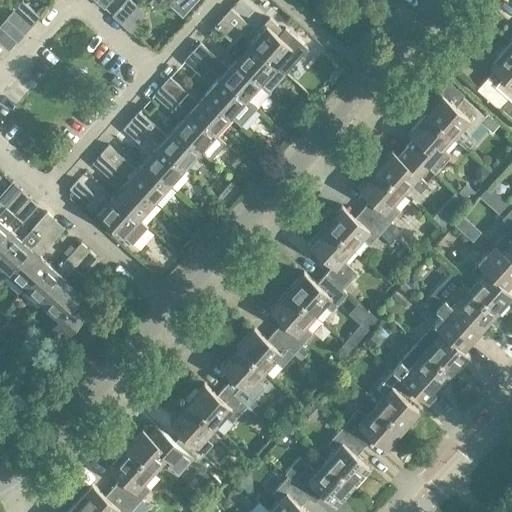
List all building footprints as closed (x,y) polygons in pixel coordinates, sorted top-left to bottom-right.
[(22,0),(7,18),(0,24),(0,59),(9,50),(24,33),(40,16),(22,0)] [(121,23),(136,5),(130,0),(123,0),(111,14),(121,23)] [(174,0),(185,10),(181,14),(182,15),(195,0),(174,0)] [(121,23),(128,30),(144,12),(136,5),(121,23)] [(223,17),(241,32),(249,23),(231,8),(223,17)] [(263,22),(267,24),(251,42),(276,65),(292,47),(279,35),(284,30),(268,16),(263,22)] [(223,17),(215,26),(233,41),(241,32),(223,17)] [(261,82),(235,59),(229,67),(201,42),(192,52),(209,67),(220,76),(246,99),(261,82)] [(276,65),(251,42),(235,59),(261,82),(270,90),(285,73),(276,65)] [(511,48),(506,43),(489,63),(502,74),(494,83),(511,99),(511,48)] [(209,67),(192,52),(185,60),(202,75),(209,67)] [(246,99),(220,76),(205,93),(230,116),(246,99)] [(162,85),(179,101),(187,92),(170,77),(162,85)] [(162,85),(154,95),(171,110),(179,101),(162,85)] [(230,116),(205,93),(190,110),(215,133),(230,116)] [(441,93),(423,113),(450,137),(461,126),(468,132),(483,115),(462,97),(455,105),(441,93)] [(215,133),(190,110),(174,127),(200,150),(215,133)] [(200,150),(174,127),(167,136),(155,125),(139,111),(131,120),(148,135),(159,144),(184,167),(200,150)] [(450,137),(423,113),(407,131),(421,143),(412,153),(433,171),(449,153),(442,147),(450,137)] [(302,120),(296,115),(290,122),(295,127),(302,120)] [(148,135),(131,120),(123,129),(140,144),(148,135)] [(169,184),(144,161),(137,169),(110,144),(101,153),(154,201),(169,184)] [(184,167),(159,144),(144,161),(169,184),(184,167)] [(391,149),(374,168),(401,193),(411,181),(418,188),(433,171),(412,153),(405,161),(391,149)] [(154,201),(101,153),(93,162),(121,187),(113,195),(139,218),(154,201)] [(401,193),(374,168),(358,186),(371,198),(362,208),(395,237),(401,230),(389,220),(399,209),(392,202),(401,193)] [(95,194),(78,179),(70,188),(87,203),(95,194)] [(0,212),(5,207),(14,215),(30,197),(11,181),(0,193),(0,212)] [(498,194),(489,204),(502,217),(511,206),(498,194)] [(139,218),(113,195),(97,213),(123,236),(139,218)] [(341,205),(324,224),(351,248),(361,237),(368,244),(378,232),(390,242),(395,237),(362,208),(354,217),(341,205)] [(39,238),(55,220),(46,212),(30,230),(39,238)] [(0,220),(0,246),(13,232),(0,220)] [(47,246),(64,228),(55,220),(39,238),(47,246)] [(351,248),(324,224),(308,242),(333,264),(324,274),(346,293),(341,288),(356,271),(342,258),(351,248)] [(13,232),(0,246),(0,267),(7,273),(30,247),(13,232)] [(188,234),(185,237),(191,243),(194,239),(188,234)] [(501,235),(485,253),(508,273),(511,268),(511,237),(508,242),(501,235)] [(47,263),(24,289),(16,297),(33,313),(41,304),(64,278),(73,268),(88,250),(79,242),(55,269),(47,263)] [(30,247),(7,273),(24,289),(47,263),(30,247)] [(88,250),(73,268),(82,276),(98,258),(88,250)] [(477,277),(468,287),(496,312),(511,294),(511,293),(500,282),(508,273),(485,253),(470,270),(477,277)] [(303,271),(286,290),(314,315),(323,304),(331,310),(346,293),(324,274),(316,282),(303,271)] [(64,278),(41,304),(57,319),(48,329),(62,341),(89,310),(76,299),(82,294),(64,278)] [(451,291),(435,308),(458,329),(466,320),(479,331),(496,312),(468,287),(459,298),(451,291)] [(314,315),(286,290),(269,308),(282,320),(274,329),(296,349),(312,332),(304,325),(314,315)] [(434,338),(424,348),(452,373),(469,355),(456,343),(464,334),(458,329),(435,308),(435,309),(441,315),(426,331),(434,338)] [(0,332),(0,333),(6,339),(11,332),(5,326),(0,332)] [(254,326),(236,346),(264,370),(273,360),(281,366),(296,349),(274,329),(267,338),(254,326)] [(264,370),(236,346),(220,364),(233,376),(224,385),(246,404),(258,415),(264,409),(252,398),(262,387),(255,380),(264,370)] [(407,352),(392,369),(414,389),(422,380),(435,392),(452,373),(424,348),(415,359),(407,352)] [(384,394),(375,404),(402,429),(419,411),(406,399),(414,389),(392,369),(376,387),(384,394)] [(204,382),(186,401),(214,426),(223,415),(231,422),(241,411),(252,421),(256,420),(259,417),(246,405),(246,404),(224,385),(217,394),(204,382)] [(321,407),(313,399),(304,409),(312,417),(321,407)] [(214,426),(186,401),(169,420),(182,432),(175,440),(191,455),(196,460),(212,443),(204,437),(214,426)] [(357,408),(342,425),(364,445),(372,436),(386,448),(402,429),(375,404),(365,415),(357,408)] [(334,449),(325,459),(353,485),(369,466),(356,454),(364,445),(342,425),(326,442),(334,449)] [(163,430),(155,439),(141,427),(125,446),(152,470),(162,460),(176,472),(191,455),(175,440),(163,430)] [(152,470),(125,446),(108,464),(121,476),(113,485),(142,511),(144,511),(150,506),(141,498),(150,488),(143,481),(152,470)] [(287,475),(286,475),(315,500),(323,491),(336,503),(353,485),(325,459),(314,471),(307,464),(293,480),(287,475)] [(278,500),(269,509),(271,511),(309,511),(301,504),(308,496),(314,501),(315,500),(286,475),(270,493),(278,500)] [(91,483),(75,501),(87,511),(128,511),(129,511),(130,511),(142,511),(113,485),(104,494),(91,483)] [(87,511),(75,501),(65,511),(87,511)]
